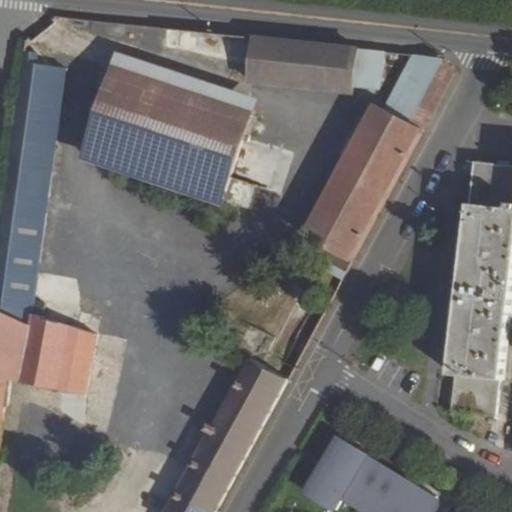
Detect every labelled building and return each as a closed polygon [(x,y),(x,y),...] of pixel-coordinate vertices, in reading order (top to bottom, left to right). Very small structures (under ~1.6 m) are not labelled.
[(258,38),(253,81),(356,91),(360,49),(258,38)] [(27,50),(0,245),(0,380),(10,382),(86,395),(97,335),(36,311),(69,67),(39,63),(40,52),(27,50)] [(119,69),(253,114),(258,97),(124,53),(119,69)] [(413,54),(387,107),(427,128),(456,75),(445,58),(413,54)] [(119,69),(90,156),(223,200),(236,165),(246,168),(250,157),(240,153),(253,114),(119,69)] [(379,103),(298,252),(345,278),(427,128),(387,107),(379,103)] [(511,165),(478,162),(468,253),(460,333),(456,373),(459,373),(455,412),(499,417),(503,378),(506,378),(511,319),(511,165)] [(254,360),(170,511),(217,511),(290,380),(254,360)] [(0,380),(0,457),(10,382),(0,380)] [(344,438),(325,468),(331,472),(349,441),(344,438)] [(325,468),(310,492),(340,509),(347,497),(371,511),(432,511),(441,498),(417,483),(413,489),(405,485),(407,483),(378,464),(377,466),(369,461),(373,456),(349,441),(331,472),(325,468)]
